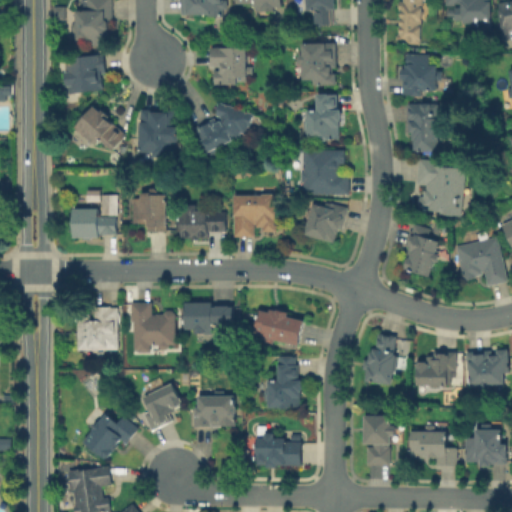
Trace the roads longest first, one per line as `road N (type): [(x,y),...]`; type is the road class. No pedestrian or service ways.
road 1 (residential): [(0,270),(299,272),(441,319),(511,314)]
road 2 (residential): [(367,0),(381,199),(338,351),(335,511)]
road 3 (tertiary): [(36,352),(44,339),(34,167)]
road 4 (tertiary): [(34,167),(27,271),(36,352)]
road 5 (residential): [(511,494),(335,493)]
road 6 (tertiary): [(31,0),(34,167)]
road 7 (residential): [(173,476),(207,494),(335,493)]
road 8 (tertiary): [(36,352),(37,511)]
